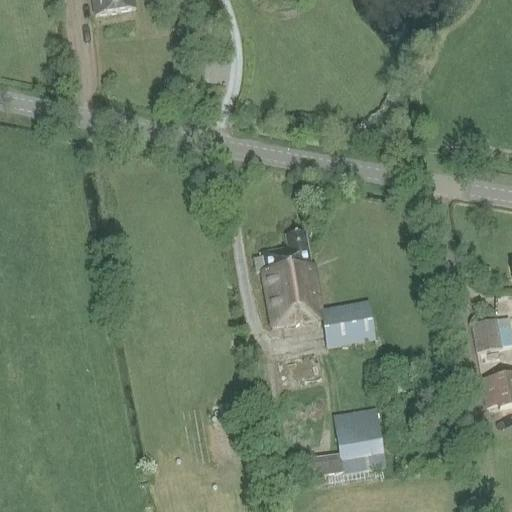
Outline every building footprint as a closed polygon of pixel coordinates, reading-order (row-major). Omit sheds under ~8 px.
[(92,0),(95,16),(136,9),(134,0),(92,0)] [(327,348),(375,339),(368,302),(321,310),(312,262),(309,262),(303,232),(284,235),(286,249),(258,254),(259,258),(253,259),(256,273),(261,272),(272,329),(322,320),(327,348)] [(476,356),(502,351),(497,323),(471,328),(476,356)] [(511,433),(511,376),(480,382),(486,410),(498,408),(498,411),(504,435),(511,433)] [(413,383),(403,384),(404,393),(414,392),(413,383)] [(376,414),(334,417),(343,473),(382,470),(376,414)]
